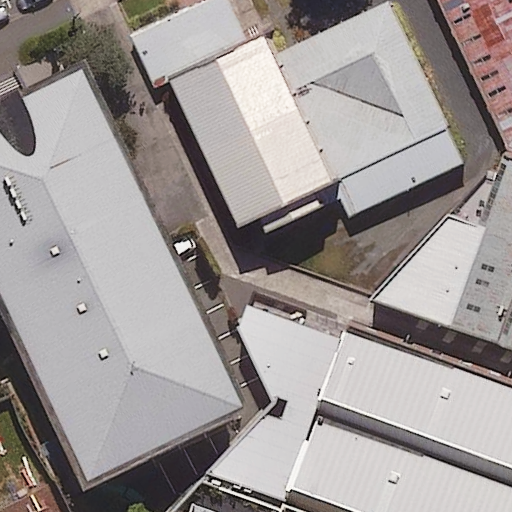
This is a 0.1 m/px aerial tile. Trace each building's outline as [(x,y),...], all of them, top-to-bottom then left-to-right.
[(354,166),(277,0),(214,0),(170,21),(258,210),(354,166)] [(432,0),(277,0),(371,201),(499,142),(432,0)] [(511,0),(469,0),(511,90),(511,0)] [(252,403),(96,67),(0,111),(0,264),(98,475),(252,403)] [(324,246),(511,319),(511,194),(504,216),(450,197),(429,188),(324,246)] [(301,480),(391,511),(511,511),(511,358),(364,306),(301,480)] [(271,511),(215,492),(207,511),(271,511)]
